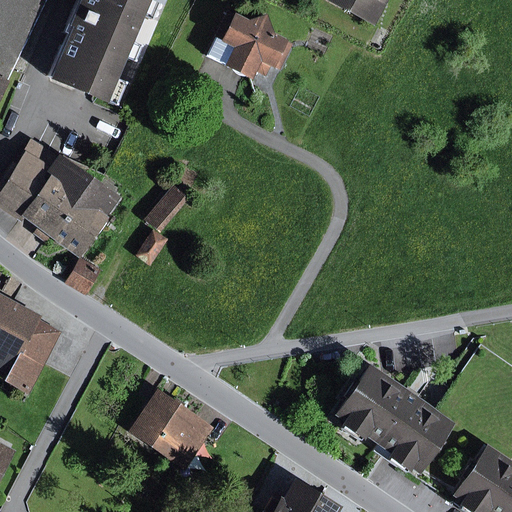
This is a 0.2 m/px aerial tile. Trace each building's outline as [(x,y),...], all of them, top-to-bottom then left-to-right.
[(0,0),(0,102),(49,0),(0,0)] [(144,0),(76,0),(43,78),(101,103),(144,0)] [(388,0),(331,0),(377,23),(388,0)] [(254,20),(231,9),(218,35),(237,45),(227,66),(255,80),(261,69),(270,74),(275,65),(280,67),(293,40),(279,33),(271,14),(254,20)] [(113,197),(29,142),(0,185),(0,210),(17,222),(6,237),(34,255),(45,237),(74,256),(113,197)] [(198,185),(207,169),(194,162),(185,179),(198,185)] [(177,185),(149,216),(164,229),(192,198),(177,185)] [(172,237),(157,227),(141,252),(156,262),(172,237)] [(103,269),(84,257),(71,278),(91,289),(103,269)] [(10,378),(33,389),(62,330),(43,321),(46,314),(0,291),(0,363),(14,370),(10,378)] [(378,357),(336,411),(423,476),(464,422),(378,357)] [(126,434),(183,470),(210,428),(154,392),(126,434)] [(511,511),(511,449),(496,437),(456,487),(487,511),(511,511)] [(0,482),(16,451),(0,443),(0,482)] [(294,473),(272,511),(340,511),(347,501),(294,473)]
